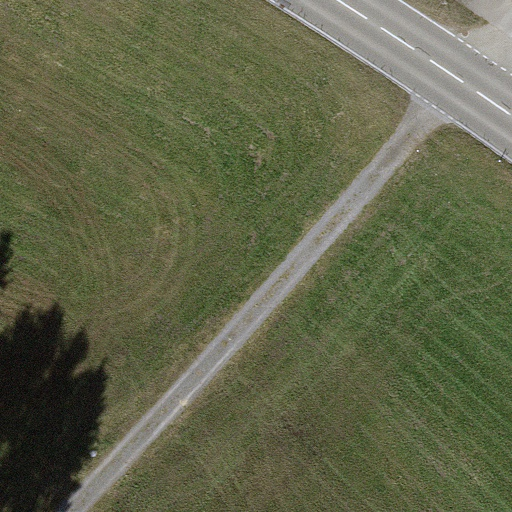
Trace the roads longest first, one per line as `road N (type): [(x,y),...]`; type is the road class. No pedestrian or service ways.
road 1 (track): [(511,26),(75,511)]
road 2 (secondary): [(328,0),(511,119)]
